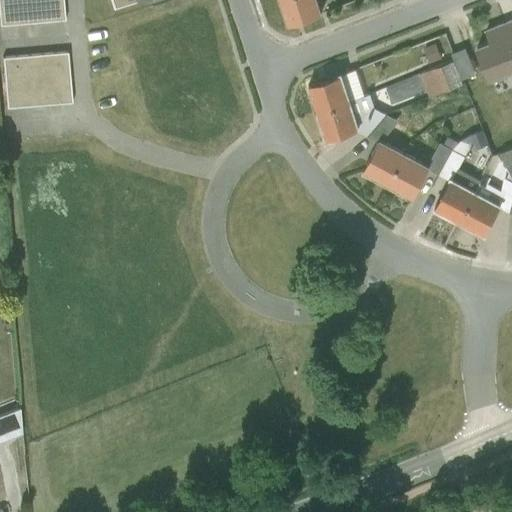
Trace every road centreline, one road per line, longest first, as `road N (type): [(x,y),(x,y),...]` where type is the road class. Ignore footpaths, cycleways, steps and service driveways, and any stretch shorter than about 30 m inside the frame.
road 1 (residential): [(262,70),(281,127),(310,172),(364,228),(393,251),(481,282)]
road 2 (secondary): [(492,439),(305,511)]
road 3 (residential): [(442,0),(262,70)]
road 4 (residential): [(492,439),(479,398),(481,282)]
